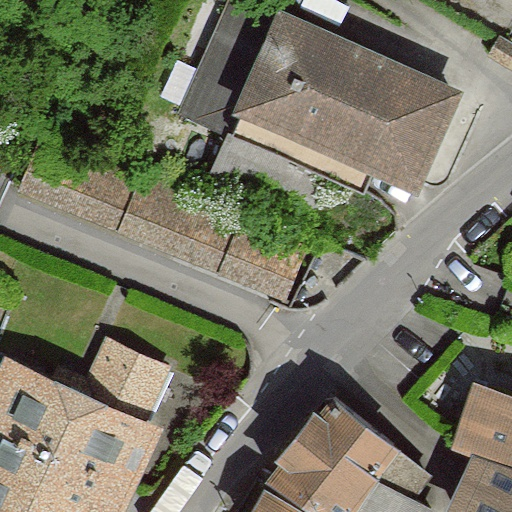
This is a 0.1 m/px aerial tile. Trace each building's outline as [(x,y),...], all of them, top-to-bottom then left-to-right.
[(467,89),(284,13),(204,192),(41,127),(14,189),(289,310),(347,161),(425,190),(467,89)] [(511,324),(492,320),(477,368),(511,380),(511,324)] [(95,391),(12,355),(0,383),(0,511),(123,511),(163,423),(148,417),(171,365),(116,342),(95,391)] [(456,444),(483,453),(511,462),(511,393),(477,382),(456,444)] [(400,511),(414,491),(429,471),(401,444),(339,394),(278,470),(290,476),(280,491),(271,485),(253,511),(400,511)] [(511,511),(511,462),(483,453),(458,511),(511,511)] [(443,511),(446,508),(414,491),(400,511),(443,511)]
